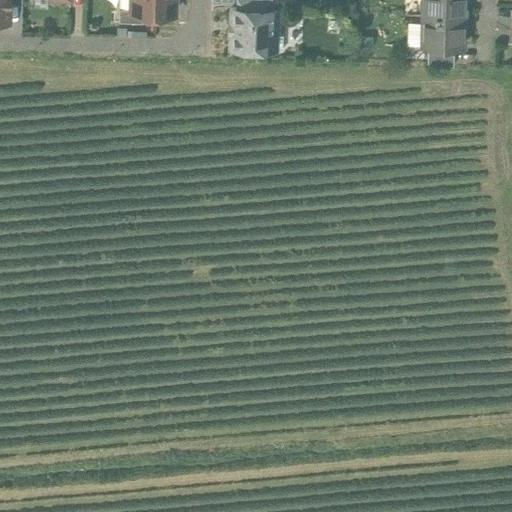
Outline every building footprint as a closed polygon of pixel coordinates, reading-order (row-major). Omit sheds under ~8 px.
[(297,0),(297,4),(298,4),(298,10),(301,14),(310,14),(313,11),(313,5),(329,5),(329,0),(297,0)] [(361,0),(361,6),(360,6),(360,18),(373,19),(373,0),(361,0)] [(427,0),(427,21),(421,21),(421,23),(445,23),(473,24),(473,0),(427,0)] [(160,5),(128,4),(128,21),(139,22),(139,20),(160,21),(160,5)] [(41,50),(52,50),(51,66),(78,67),(78,44),(79,22),(79,15),(42,14),(41,50)] [(139,20),(139,22),(138,49),(183,51),(184,22),(160,21),(139,20)] [(79,22),(78,44),(92,45),(93,23),(79,22)] [(444,42),(445,23),(421,23),(420,41),(433,41),(444,42)] [(16,32),(16,48),(16,57),(28,57),(28,33),(16,32)] [(444,42),(433,41),(432,56),(464,57),(465,43),(444,42)] [(0,84),(1,84),(15,84),(16,57),(16,48),(0,47),(0,84)] [(183,51),(138,49),(137,76),(137,77),(150,78),(182,79),(183,51)] [(471,73),(475,70),(475,57),(464,57),(432,56),(431,85),(471,87),(471,73)] [(244,65),(244,77),(280,79),(280,67),(244,65)] [(137,77),(137,76),(126,76),(125,89),(149,90),(150,78),(137,77)] [(284,103),(285,79),(280,79),(244,77),(239,77),(238,116),(255,117),(258,120),(263,120),(266,118),(290,119),(291,104),(284,103)] [(474,117),(474,104),(471,99),(471,87),(431,85),(430,115),(437,115),(464,116),(474,117)] [(464,116),(437,115),(436,136),(463,137),(464,116)]
